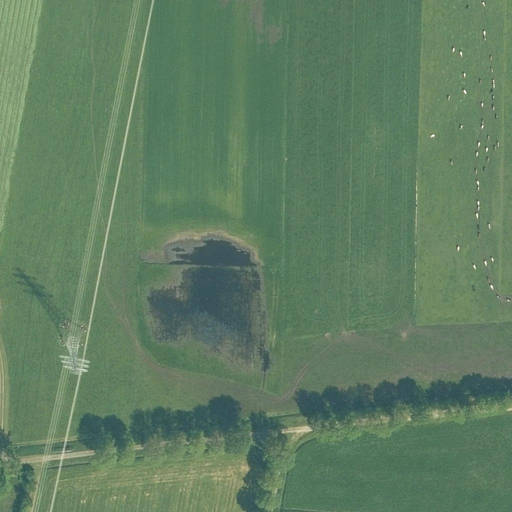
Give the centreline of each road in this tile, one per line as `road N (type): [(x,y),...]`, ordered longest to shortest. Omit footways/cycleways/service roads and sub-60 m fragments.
road 1 (unclassified): [(268,511),(273,453),(244,435),(0,463)]
road 2 (track): [(244,435),(511,406)]
